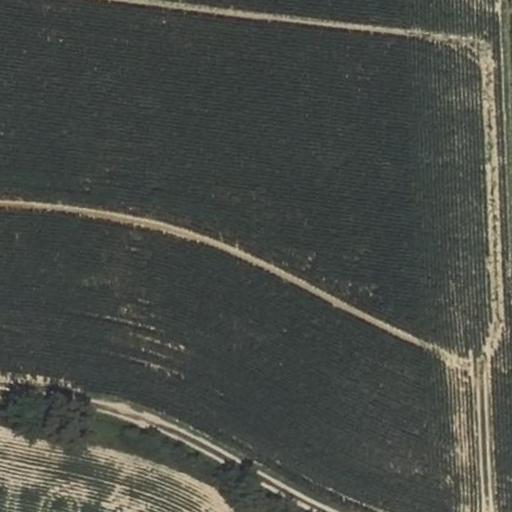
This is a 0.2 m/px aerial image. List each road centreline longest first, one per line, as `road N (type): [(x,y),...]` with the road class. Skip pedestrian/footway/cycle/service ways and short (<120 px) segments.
road 1 (track): [(327,511),(125,410),(0,391)]
road 2 (track): [(485,511),(477,334)]
